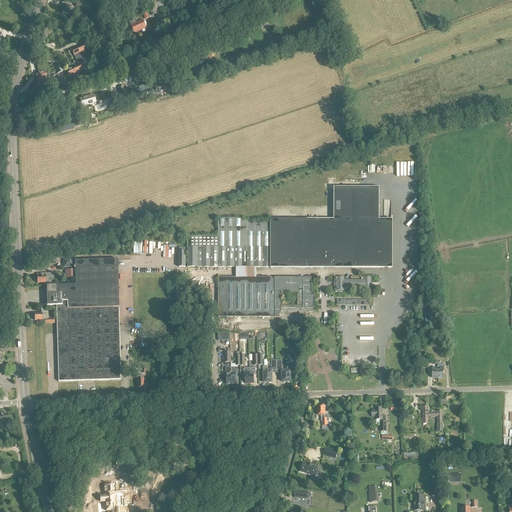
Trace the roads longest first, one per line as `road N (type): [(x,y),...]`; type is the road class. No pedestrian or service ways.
road 1 (secondary): [(25,402),(10,111),(40,0)]
road 2 (tertiary): [(25,402),(305,394)]
road 3 (track): [(16,112),(269,0)]
road 4 (unknown): [(213,322),(212,273),(127,263),(125,399)]
road 5 (tertiary): [(305,394),(511,388)]
road 6 (unknown): [(398,271),(396,204),(378,181),(340,182),(330,189),(327,212),(291,214)]
road 7 (unknown): [(384,392),(382,338),(398,271)]
road 8 (unclassified): [(273,511),(305,394)]
